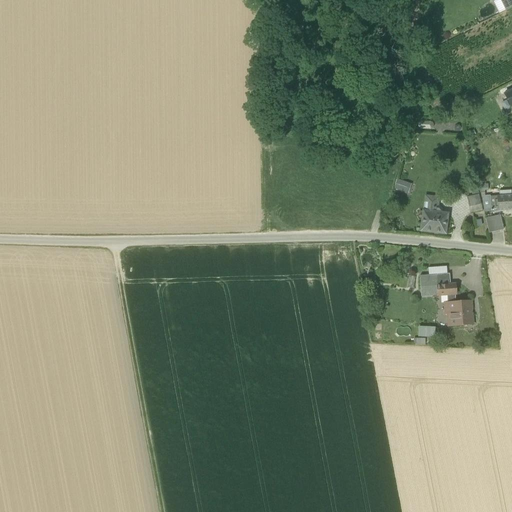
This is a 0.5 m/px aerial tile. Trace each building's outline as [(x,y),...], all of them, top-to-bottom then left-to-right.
[(499,14),(506,11),(500,0),(497,0),(493,2),(499,14)] [(511,0),(500,0),(506,11),(511,8),(511,0)] [(504,131),(497,134),(499,139),(507,136),(504,131)] [(393,189),(409,194),(412,184),(397,179),(393,189)] [(481,198),(483,198),(485,198),(485,197),(485,191),(488,191),(488,184),(478,186),(481,198)] [(467,197),(469,207),(481,205),(479,195),(467,197)] [(422,231),(445,234),(447,215),(443,214),(443,212),(440,208),(438,208),(439,198),(426,196),(422,231)] [(485,212),(492,211),(490,198),(492,198),(492,197),(485,197),(485,198),(483,198),(485,212)] [(498,211),(506,210),(506,197),(499,197),(497,197),(498,211)] [(482,210),(481,205),(469,207),(470,213),(482,210)] [(486,219),(489,233),(504,230),(501,216),(486,219)] [(449,274),(437,275),(437,286),(451,285),(450,274),(449,274)] [(438,294),(437,286),(437,275),(431,275),(420,276),(421,296),(438,294)] [(415,277),(409,276),(407,287),(413,289),(415,277)] [(447,295),(448,303),(456,303),(455,295),(456,295),(456,284),(451,285),(437,286),(438,294),(438,296),(447,295)] [(471,301),(456,303),(448,303),(444,304),(445,315),(449,315),(450,327),(473,325),(472,314),(471,311),(472,311),(471,301)] [(435,327),(418,327),(418,337),(435,338),(435,327)]
